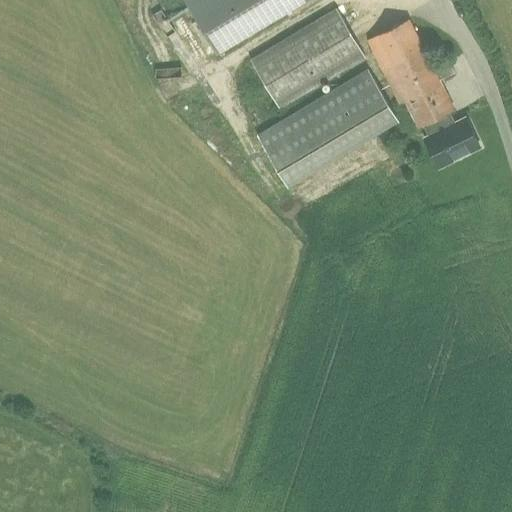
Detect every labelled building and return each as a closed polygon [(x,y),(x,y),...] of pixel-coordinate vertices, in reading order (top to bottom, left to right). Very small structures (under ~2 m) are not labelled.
[(209,0),(192,11),(218,54),(308,0),(209,0)] [(251,60),(281,108),(366,56),(337,8),(251,60)] [(368,40),(400,105),(407,101),(420,127),(426,125),(431,135),(428,137),(442,166),(482,146),(468,117),(455,123),(450,113),(456,110),(441,80),(457,72),(451,60),(436,68),(411,19),(368,40)] [(280,171),(390,104),(369,69),(259,136),(280,171)] [(488,98),(480,78),(455,88),(463,108),(488,98)] [(351,188),(398,161),(382,133),(368,141),(365,135),(334,152),(340,161),(330,166),(338,182),(346,178),(351,188)]
